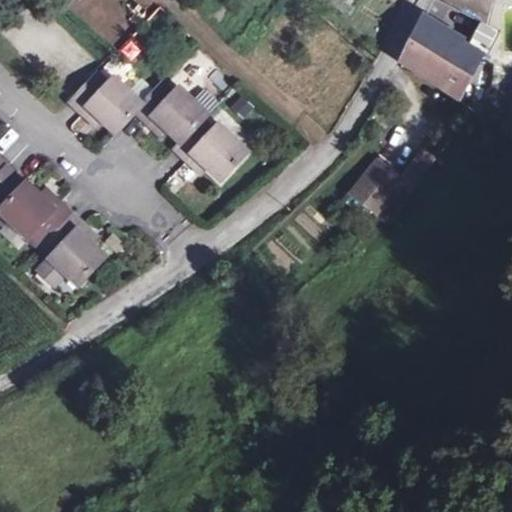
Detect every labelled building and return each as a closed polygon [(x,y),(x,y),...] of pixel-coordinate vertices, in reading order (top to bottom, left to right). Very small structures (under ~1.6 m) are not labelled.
[(436,0),(480,22),(488,0),(436,0)] [(480,22),(466,48),(481,56),(496,30),(480,22)] [(421,23),(402,64),(463,93),(481,56),(466,48),(421,23)] [(70,103),(82,114),(87,108),(101,121),(116,135),(135,113),(143,105),(114,78),(109,84),(98,74),(70,103)] [(147,124),(152,118),(166,131),(181,145),(203,121),(208,115),(179,88),(174,94),(162,84),(143,105),(135,113),(147,124)] [(87,108),(82,114),(95,126),(101,121),(87,108)] [(166,131),(152,118),(147,124),(161,136),(166,131)] [(175,151),(186,161),(192,155),(205,168),(220,182),(248,152),(218,125),(213,131),(203,121),(181,145),(175,151)] [(205,168),(192,155),(186,161),(200,173),(205,168)] [(388,224),(409,199),(399,191),(382,178),(389,170),(378,160),(371,168),(351,194),(388,224)] [(165,182),(178,194),(196,176),(184,163),(165,182)] [(399,191),(409,199),(427,172),(416,165),(399,191)] [(25,184),(7,167),(0,173),(0,201),(4,206),(0,210),(0,212),(28,239),(33,233),(44,243),(72,214),(60,203),(55,209),(41,196),(26,183),(25,184)] [(41,196),(55,209),(60,203),(47,190),(41,196)] [(55,253),(49,259),(79,287),(106,257),(91,243),(77,231),(83,225),(72,214),(44,243),(55,253)] [(97,237),(83,225),(77,231),(91,243),(97,237)] [(33,233),(28,239),(39,249),(44,243),(33,233)] [(44,243),(39,249),(49,259),(55,253),(44,243)]
